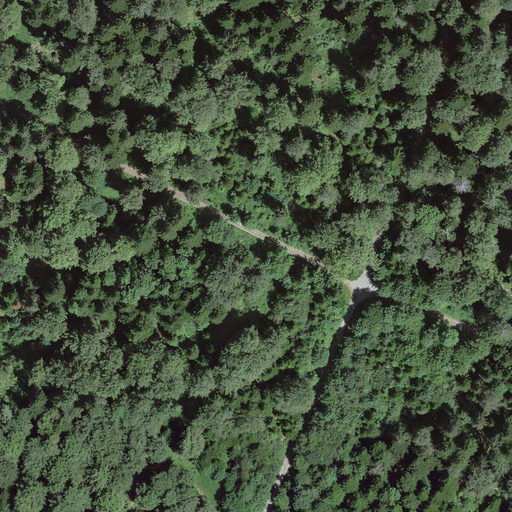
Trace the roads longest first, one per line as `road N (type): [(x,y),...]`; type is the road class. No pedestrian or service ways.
road 1 (track): [(0,105),(360,284)]
road 2 (track): [(360,284),(429,83),(411,0)]
road 3 (track): [(267,511),(360,284)]
road 4 (track): [(360,284),(511,342)]
